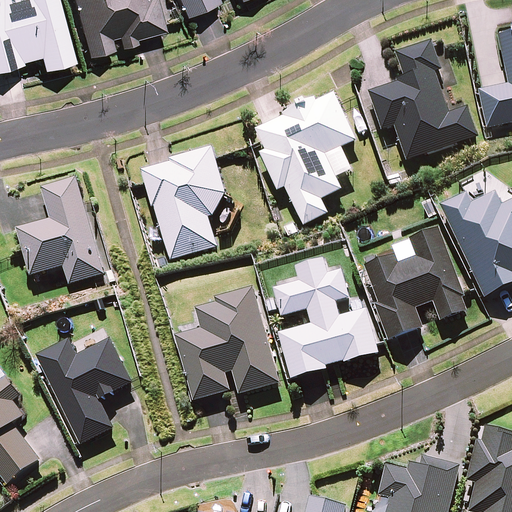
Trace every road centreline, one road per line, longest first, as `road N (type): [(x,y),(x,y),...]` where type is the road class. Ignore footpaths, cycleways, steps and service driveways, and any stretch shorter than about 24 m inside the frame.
road 1 (residential): [(71,511),(196,463),(363,424),(511,357)]
road 2 (residential): [(0,140),(221,77),(369,0)]
